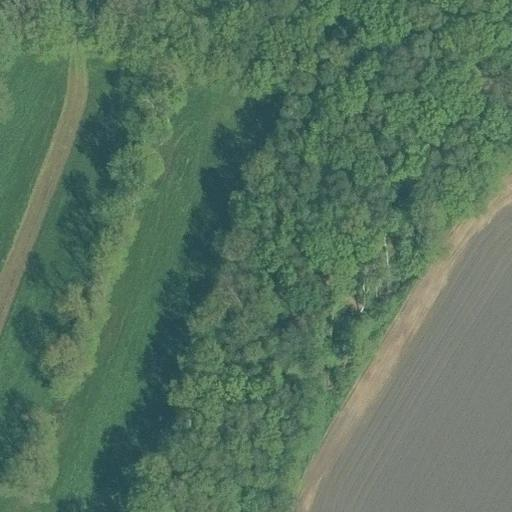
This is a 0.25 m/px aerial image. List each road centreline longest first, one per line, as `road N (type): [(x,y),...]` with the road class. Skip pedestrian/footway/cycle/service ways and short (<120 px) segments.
road 1 (track): [(511,68),(364,129),(301,122)]
road 2 (track): [(341,132),(470,202)]
